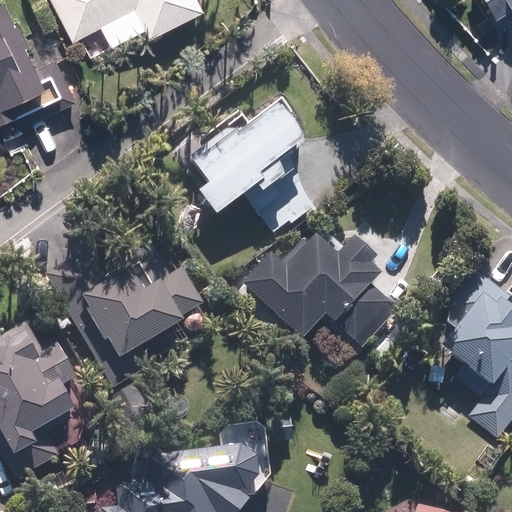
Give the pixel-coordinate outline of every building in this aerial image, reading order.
[(43,78),(7,0),(6,0),(0,2),(0,138),(69,107),(53,73),(43,78)] [(51,0),(74,41),(135,8),(151,37),(203,10),(197,0),(51,0)] [(511,10),(511,0),(482,0),(495,21),(511,10)] [(291,154),(306,142),(295,128),(300,125),(280,100),(251,123),(240,110),(185,155),(209,182),(197,192),(218,218),(252,190),(257,196),(298,163),(291,154)] [(380,274),(370,264),(376,258),(352,233),(333,252),(311,230),(279,262),(269,252),(241,280),(301,341),(321,320),(355,355),(397,313),(369,285),(380,274)] [(81,253),(48,272),(115,386),(131,377),(120,359),(184,321),(181,316),(203,304),(182,267),(168,275),(157,257),(102,289),(81,253)] [(511,294),(478,268),(439,317),(454,328),(438,348),(491,390),(469,417),(497,439),(511,420),(511,304),(506,300),(511,294)] [(0,344),(0,452),(18,482),(95,435),(32,334),(4,351),(0,344)] [(296,413),(273,413),(273,442),(296,442),(296,413)] [(243,511),(267,480),(264,456),(239,444),(158,456),(161,477),(112,484),(116,507),(100,509),(100,511),(243,511)] [(445,511),(412,500),(390,511),(445,511)]
